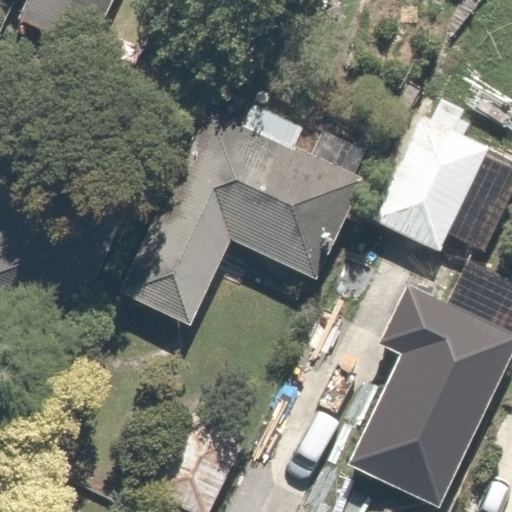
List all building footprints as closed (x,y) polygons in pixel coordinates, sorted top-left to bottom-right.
[(122,0),(22,0),(10,22),(87,65),(122,0)] [(317,284),(367,177),(207,104),(121,288),(200,325),(237,247),(317,284)] [(511,181),(511,160),(422,115),(368,222),(442,259),(456,232),(480,245),(511,181)] [(3,153),(0,159),(0,312),(69,343),(129,209),(3,153)] [(438,506),(511,345),(511,334),(405,286),(378,345),(400,355),(349,465),(438,506)] [(196,408),(145,492),(177,511),(214,511),(256,445),(196,408)]
